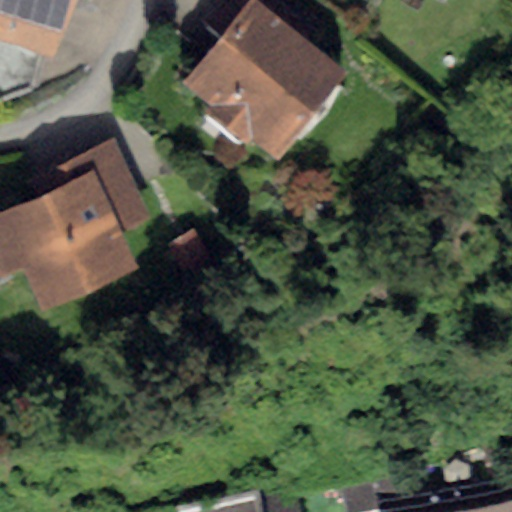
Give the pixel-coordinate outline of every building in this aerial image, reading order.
[(0,0),(0,43),(41,54),(61,59),(76,0),(0,0)] [(257,0),(251,0),(184,84),(208,104),(197,118),(238,151),(250,136),(276,156),(344,69),(257,0)] [(41,54),(0,43),(0,99),(32,87),(41,54)] [(81,157),(88,171),(118,235),(150,220),(114,142),(81,157)] [(88,171),(0,212),(0,274),(1,277),(23,267),(43,310),(133,267),(118,235),(88,171)] [(192,231),(165,246),(181,274),(207,259),(192,231)] [(511,511),(511,491),(387,511),(511,511)] [(296,511),(294,494),(256,500),(258,511),(296,511)] [(258,511),(256,500),(191,511),(258,511)]
